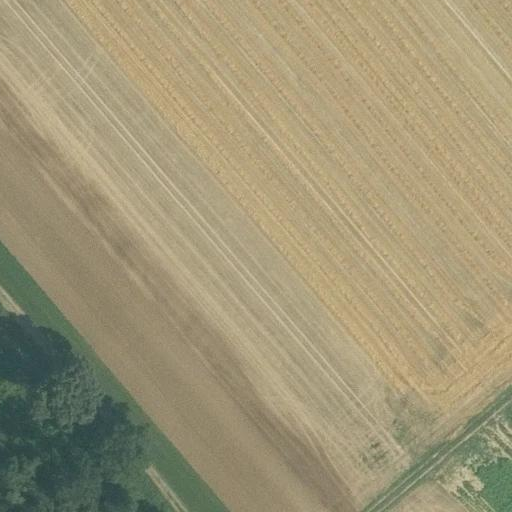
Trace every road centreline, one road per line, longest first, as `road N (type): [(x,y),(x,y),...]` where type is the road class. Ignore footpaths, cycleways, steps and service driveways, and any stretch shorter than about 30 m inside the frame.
road 1 (track): [(0,283),(193,511)]
road 2 (track): [(511,394),(369,511)]
